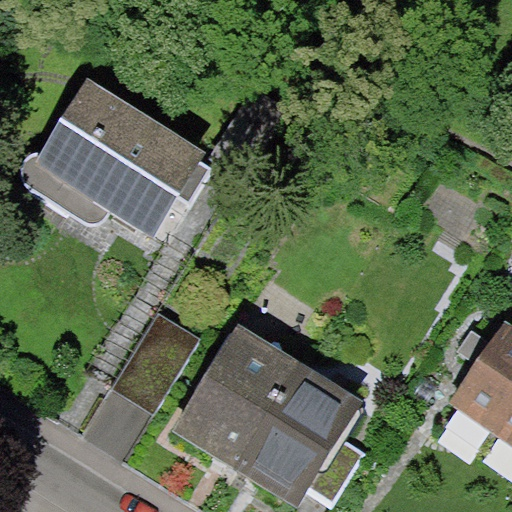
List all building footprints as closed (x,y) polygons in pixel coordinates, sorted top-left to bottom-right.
[(210,174),(87,98),(29,193),(67,216),(81,194),(86,197),(152,238),(175,200),(189,209),(210,174)] [(245,114),(214,163),(242,180),(273,131),(245,114)] [(157,318),(113,389),(115,391),(118,386),(158,410),(199,344),(157,318)] [(502,338),(456,404),(478,419),(511,443),(511,350),(503,344),(506,340),(502,338)] [(263,372),(230,351),(178,434),(192,443),(238,471),(296,377),(270,361),(263,372)] [(332,504),(362,455),(339,440),(348,426),(315,405),(322,393),(296,377),(238,471),(254,482),(297,508),(309,489),(332,504)]
